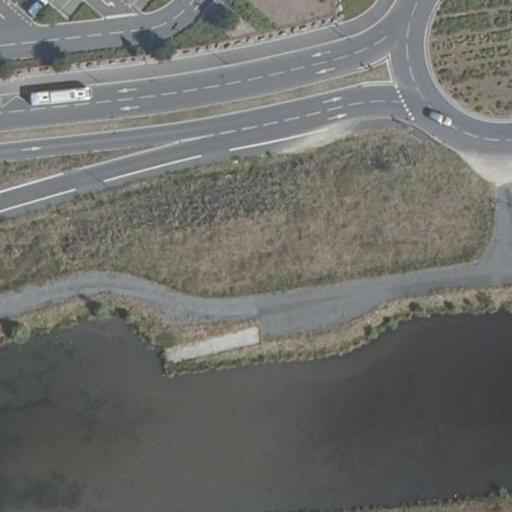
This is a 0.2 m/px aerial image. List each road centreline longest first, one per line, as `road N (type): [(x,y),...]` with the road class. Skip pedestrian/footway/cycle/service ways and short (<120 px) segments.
road 1 (unclassified): [(406,32),(309,68),(0,112)]
road 2 (trunk): [(0,203),(257,125)]
road 3 (unclassified): [(0,152),(257,125)]
road 4 (unclassified): [(257,125),(378,101),(426,104)]
